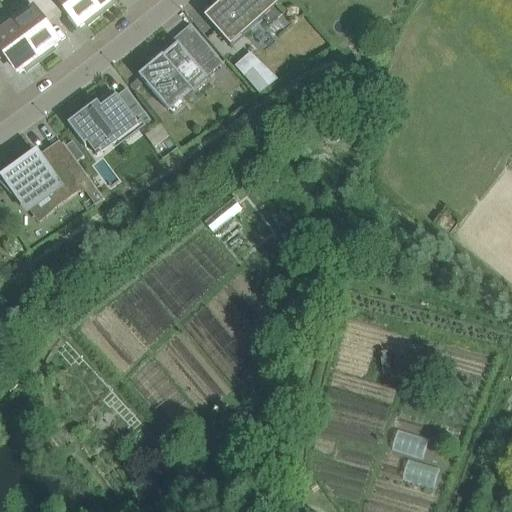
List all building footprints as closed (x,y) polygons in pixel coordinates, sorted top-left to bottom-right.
[(41,22),(51,13),(41,0),(22,0),(28,7),(10,20),(41,62),(43,61),(42,61),(55,52),(53,49),(58,45),(41,22)] [(101,16),(88,0),(41,0),(51,13),(62,5),(80,28),(85,24),(87,27),(100,17),(101,16)] [(88,0),(101,16),(103,15),(103,14),(115,5),(113,2),(114,0),(88,0)] [(224,0),(205,18),(231,48),(279,6),(274,0),(224,0)] [(39,64),(41,62),(10,20),(0,27),(0,51),(2,50),(19,73),(24,70),(27,73),(39,63),(39,64)] [(222,65),(223,64),(204,42),(188,56),(179,45),(164,58),(163,58),(140,78),(167,110),(169,109),(167,107),(188,88),(190,91),(191,90),(189,88),(202,76),(207,81),(209,80),(202,73),(218,60),(222,65)] [(236,64),(259,95),(277,81),(253,51),(236,64)] [(129,113),(117,97),(102,109),(98,104),(68,126),(85,148),(86,147),(86,146),(107,130),(116,141),(136,125),(141,131),(152,123),(138,105),(129,113)] [(344,134),(344,132),(344,129),(343,127),(342,125),(341,123),(339,121),(337,120),(335,119),(333,119),(331,118),(328,119),(326,119),(324,120),(322,122),(320,123),(319,125),(318,127),(318,129),(317,132),(318,134),(318,136),(319,138),(320,140),(322,142),(324,143),(326,144),(328,145),(331,145),(333,145),(335,144),(337,143),(339,142),(341,140),(342,138),(343,136),(344,134)] [(84,184),(94,198),(99,194),(64,144),(31,168),(25,159),(0,180),(0,184),(20,206),(23,204),(29,212),(50,197),(55,205),(84,184)]
